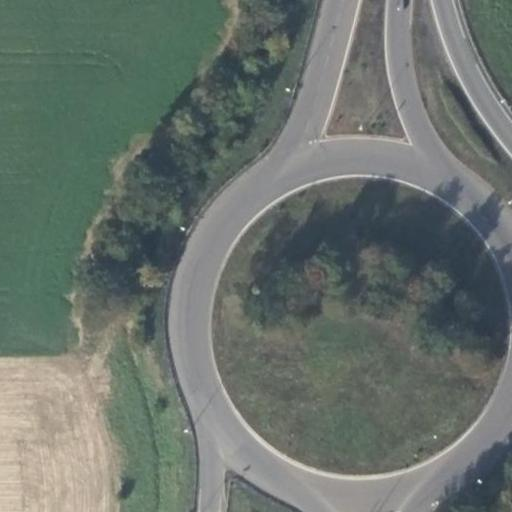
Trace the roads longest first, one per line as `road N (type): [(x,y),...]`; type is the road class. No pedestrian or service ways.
road 1 (primary): [(283,174),(228,218),(194,280),(189,350),(212,416)]
road 2 (primary): [(441,177),(406,103),(397,61),(399,0)]
road 3 (primary): [(340,0),(283,174)]
road 4 (primary): [(441,177),(346,157),(283,174)]
road 5 (trunk): [(511,142),(456,53),(440,0)]
road 6 (primary): [(295,487),(367,499),(438,480)]
